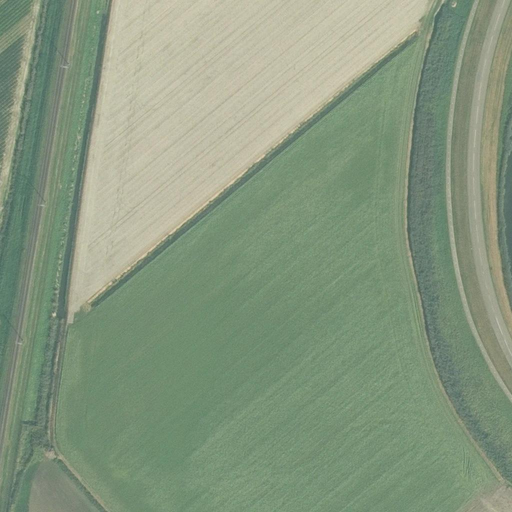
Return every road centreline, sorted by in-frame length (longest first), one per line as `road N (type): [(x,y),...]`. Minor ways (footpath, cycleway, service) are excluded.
road 1 (track): [(4,511),(87,0)]
road 2 (tertiary): [(505,0),(483,71),(473,170),(485,282),(511,356)]
